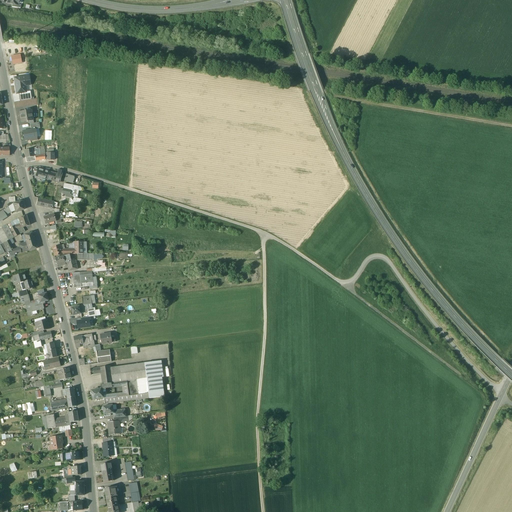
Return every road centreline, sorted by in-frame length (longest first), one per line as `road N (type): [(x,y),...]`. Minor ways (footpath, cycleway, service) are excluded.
road 1 (tertiary): [(92,511),(80,387),(21,164)]
road 2 (primary): [(511,375),(387,228),(313,88)]
road 3 (track): [(264,233),(257,418),(263,511)]
road 4 (track): [(340,283),(269,234),(94,178)]
road 5 (track): [(0,45),(246,79)]
road 6 (track): [(501,393),(451,344),(388,261),(366,259),(340,283)]
road 7 (track): [(511,126),(335,97)]
road 8 (secondary): [(511,372),(445,511)]
road 9 (track): [(340,283),(458,374)]
road 10 (tertiary): [(208,6),(135,9),(86,0)]
